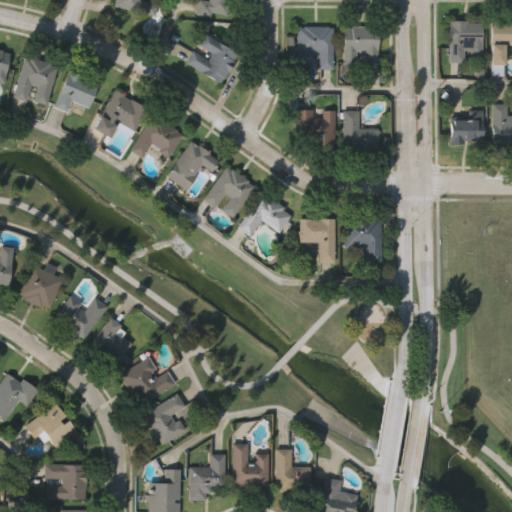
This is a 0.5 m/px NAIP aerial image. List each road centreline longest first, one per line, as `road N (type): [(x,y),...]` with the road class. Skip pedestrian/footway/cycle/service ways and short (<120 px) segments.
road 1 (residential): [(0,15),(117,54),(311,182),(511,181)]
road 2 (tertiary): [(420,396),(428,334),(422,0)]
road 3 (tertiary): [(402,0),(408,334),(400,392)]
road 4 (residential): [(0,325),(88,387),(115,439),(118,511)]
road 5 (residential): [(242,135),(273,77),(273,0)]
